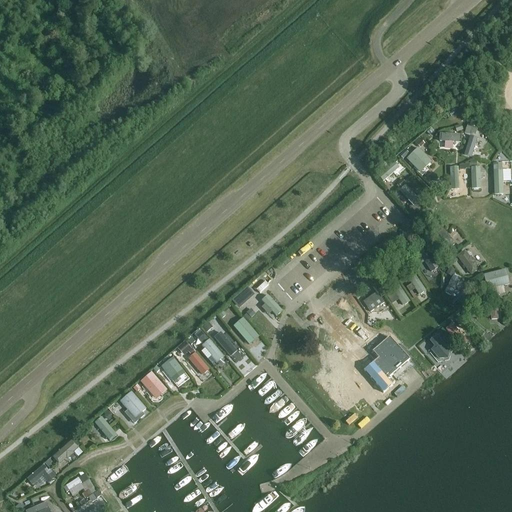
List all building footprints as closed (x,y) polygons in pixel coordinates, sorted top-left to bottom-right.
[(477,128),(467,125),(465,133),(466,133),(470,135),(471,133),(475,134),(477,128)] [(440,148),(460,150),(461,136),(441,134),(440,148)] [(478,138),(470,135),(464,155),(472,158),(478,138)] [(407,159),(421,173),(431,163),(417,149),(407,159)] [(383,182),(399,168),(394,162),(377,176),(383,182)] [(493,171),(494,195),(503,194),(502,171),(504,171),(504,166),(495,167),(495,171),(493,171)] [(459,189),(458,167),(450,167),(451,189),(459,189)] [(480,189),(479,168),(471,168),(472,189),(480,189)] [(488,191),(489,184),(483,183),(480,193),(492,196),(493,192),(488,191)] [(409,184),(401,191),(416,207),(424,201),(409,184)] [(511,188),(503,188),(503,199),(511,199),(511,188)] [(379,206),(386,211),(389,206),(383,201),(379,206)] [(449,248),(455,243),(443,230),(437,234),(429,240),(434,245),(442,239),(449,248)] [(438,268),(426,251),(420,255),(431,273),(438,268)] [(457,257),(462,263),(471,275),(478,270),(464,252),(457,257)] [(505,271),(484,276),(487,290),(508,285),(508,284),(505,271)] [(407,278),(418,296),(425,292),(413,274),(407,278)] [(390,286),(403,306),(410,301),(397,281),(390,286)] [(253,295),(248,288),(233,302),(238,308),(243,304),(253,295)] [(363,302),(367,307),(380,298),(376,293),(363,302)] [(276,317),(283,310),(268,294),(261,301),(265,305),(262,307),(269,315),(272,312),(276,317)] [(465,308),(485,307),(484,299),(464,300),(465,308)] [(412,303),(405,305),(407,313),(415,311),(412,303)] [(242,319),(233,327),(249,344),(257,337),(242,319)] [(217,335),(230,351),(232,350),(235,348),(236,346),(223,330),(217,335)] [(459,346),(463,342),(454,331),(449,334),(459,346)] [(427,339),(442,357),(448,352),(433,334),(427,339)] [(221,360),(223,357),(209,341),(202,347),(215,363),(219,361),(221,360)] [(395,344),(383,354),(378,359),(373,354),(368,359),(356,345),(322,375),(345,402),(364,386),(366,389),(379,378),(376,376),(383,370),(387,375),(390,373),(392,376),(412,358),(400,345),(398,347),(395,344)] [(189,359),(202,375),(204,374),(207,372),(208,370),(195,354),(189,359)] [(161,366),(178,387),(190,378),(173,356),(161,366)] [(140,380),(157,401),(169,392),(151,370),(140,380)] [(132,413),(140,414),(146,409),(131,393),(120,403),(131,414),(132,413)] [(95,424),(106,438),(113,432),(101,418),(95,424)] [(64,471),(84,453),(73,441),(53,458),(64,471)] [(45,464),(50,470),(53,468),(50,464),(48,461),(45,464)] [(43,467),(28,480),(32,485),(42,477),(48,483),(55,477),(50,471),(48,472),(43,467)] [(84,489),(78,492),(82,499),(88,495),(84,489)] [(26,511),(46,511),(49,510),(46,503),(26,511)]
